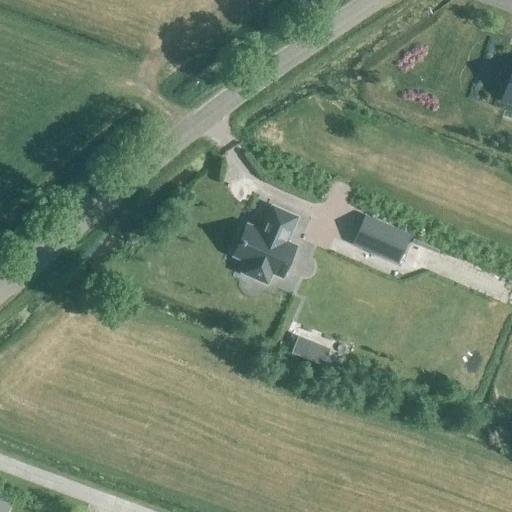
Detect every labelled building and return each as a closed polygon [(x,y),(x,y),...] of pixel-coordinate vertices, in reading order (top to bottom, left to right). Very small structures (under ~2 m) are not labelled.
[(511,51),(493,45),(477,92),(511,104),(511,51)] [(385,140),(390,129),(373,120),(367,132),(385,140)] [(477,182),(490,131),(469,126),(456,176),(477,182)] [(511,279),(511,170),(486,246),(511,255),(511,268),(509,278),(511,279)] [(458,218),(476,206),(463,189),(446,201),(458,218)] [(298,216),(270,204),(260,229),(245,223),(231,257),(244,262),(239,274),(267,286),(272,275),(282,279),(296,245),(287,241),(298,216)] [(397,263),(410,234),(364,214),(351,243),(397,263)] [(306,359),(312,342),(297,336),(290,352),(306,359)] [(0,511),(6,511),(10,505),(0,499),(0,511)]
